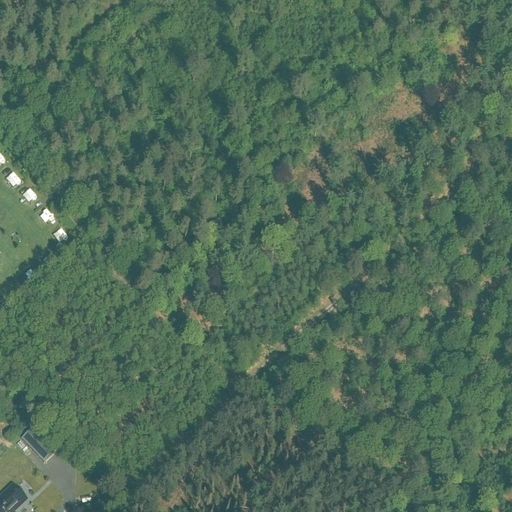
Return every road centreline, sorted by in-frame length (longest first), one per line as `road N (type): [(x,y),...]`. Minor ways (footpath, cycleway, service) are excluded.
road 1 (track): [(0,131),(168,331),(463,511)]
road 2 (track): [(103,511),(511,141)]
road 3 (track): [(0,101),(118,0)]
